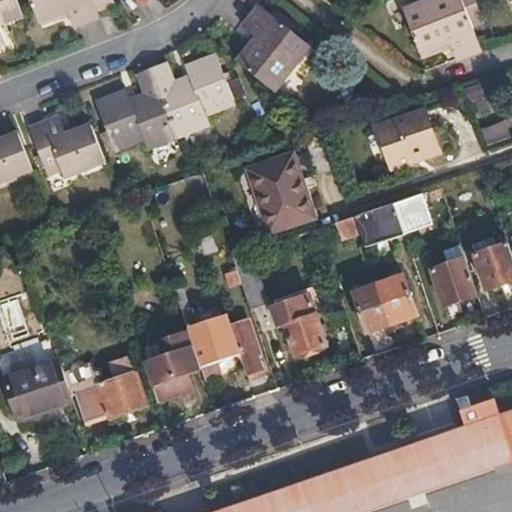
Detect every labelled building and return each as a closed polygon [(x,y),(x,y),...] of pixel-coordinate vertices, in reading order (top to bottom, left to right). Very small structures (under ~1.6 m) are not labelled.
[(0,0),(0,53),(10,49),(7,42),(3,33),(10,31),(30,22),(21,0),(0,0)] [(92,0),(33,0),(43,24),(63,17),(66,25),(70,35),(102,23),(92,0)] [(481,54),(472,27),(485,23),(476,0),(435,0),(421,5),(406,11),(423,54),(445,45),(447,52),(451,63),(481,54)] [(240,63),(275,90),(311,43),(264,7),(242,36),(254,45),(240,63)] [(66,25),(63,17),(43,24),(46,32),(66,25)] [(14,40),(10,31),(3,33),(7,42),(14,40)] [(425,60),(447,52),(445,45),(423,54),(425,60)] [(162,72),(187,138),(216,126),(211,113),(239,102),(224,63),(195,73),(197,77),(199,83),(184,89),(176,66),(162,72)] [(187,138),(162,72),(147,77),(153,95),(156,100),(139,106),(138,101),(136,97),(106,108),(121,148),(150,136),(156,150),(187,138)] [(184,89),(199,83),(197,77),(182,83),(184,89)] [(475,113),(489,109),(483,90),(469,94),(475,113)] [(139,106),(156,100),(153,95),(138,101),(139,106)] [(375,123),(390,168),(415,159),(413,156),(424,152),(425,156),(439,151),(424,107),(375,123)] [(65,161),(69,173),(110,156),(111,156),(97,121),(80,128),(72,131),(68,120),(65,113),(35,126),(52,167),(65,161)] [(80,128),(76,117),(68,120),(72,131),(80,128)] [(488,144),(511,140),(511,133),(510,123),(485,127),(488,144)] [(0,181),(35,168),(21,130),(3,137),(0,138),(0,181)] [(294,152),(250,167),(272,230),(312,216),(304,193),(307,192),(294,152)] [(430,222),(420,193),(398,201),(392,203),(402,231),(430,222)] [(402,231),(392,203),(356,215),(362,232),(365,243),(402,231)] [(362,232),(356,215),(336,222),(342,238),(362,232)] [(197,239),(202,254),(215,250),(210,234),(197,239)] [(162,258),(158,244),(145,248),(150,261),(162,258)] [(511,283),(511,259),(507,246),(475,258),(486,292),(511,283)] [(266,302),(249,251),(231,258),(248,309),(266,302)] [(477,295),(465,261),(432,272),(444,307),(477,295)] [(418,320),(403,279),(380,287),(394,328),(418,320)] [(394,328),(380,287),(352,296),(367,337),(394,328)] [(217,319),(213,308),(189,315),(193,327),(217,319)] [(230,358),(217,319),(193,327),(189,315),(188,310),(181,313),(193,349),(203,381),(221,375),(217,362),(230,358)] [(285,327),(296,359),(327,349),(317,317),(285,327)] [(259,357),(254,340),(251,341),(245,323),(228,329),(244,375),(261,370),(256,358),(259,357)] [(0,383),(60,364),(52,343),(0,360),(0,383)] [(189,392),(177,354),(145,365),(158,404),(189,392)] [(116,369),(132,364),(131,361),(115,367),(116,369)] [(70,406),(64,388),(67,386),(65,380),(60,364),(0,383),(0,390),(12,426),(70,406)] [(147,408),(132,364),(116,369),(120,381),(75,395),(85,424),(108,416),(110,421),(147,408)] [(73,405),(67,386),(64,388),(70,406),(73,405)] [(511,411),(503,414),(497,397),(457,411),(464,430),(477,426),(492,467),(511,460),(511,411)] [(492,467),(477,426),(464,430),(398,451),(412,493),(492,467)] [(355,511),(412,493),(398,451),(218,511),(355,511)]
